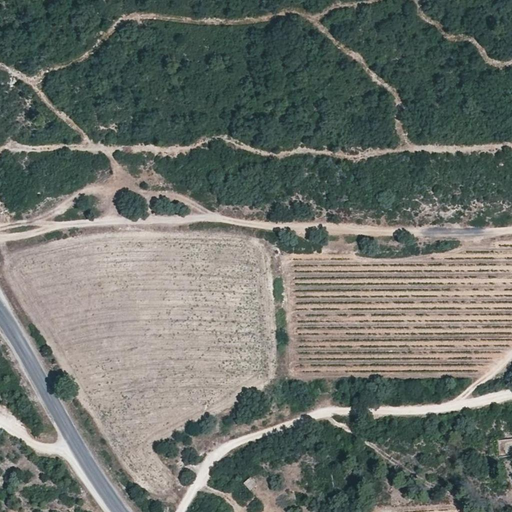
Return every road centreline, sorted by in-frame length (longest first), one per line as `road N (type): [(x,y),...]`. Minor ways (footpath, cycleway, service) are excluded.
road 1 (track): [(511,227),(203,218),(96,220),(0,236)]
road 2 (track): [(180,511),(229,442),(326,413),(454,406),(511,357)]
road 3 (tertiary): [(119,511),(0,316)]
